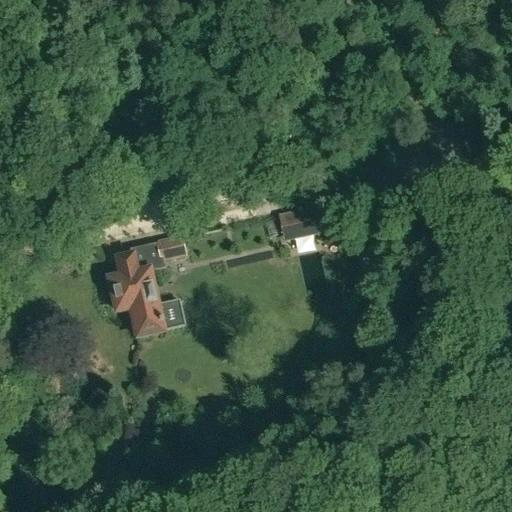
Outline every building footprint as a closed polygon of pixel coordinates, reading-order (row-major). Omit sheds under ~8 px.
[(181,166),(189,208),(235,200),(225,157),(181,166)] [(271,192),(288,187),(285,175),(268,180),(271,192)] [(237,236),(254,233),(250,207),(233,209),(237,236)] [(281,218),(286,245),(329,235),(323,208),(281,218)] [(133,253),(134,257),(118,261),(122,278),(111,281),(118,314),(133,310),(139,339),(178,330),(182,325),(184,319),(182,312),(179,307),(172,303),(158,306),(151,275),(166,271),(165,266),(189,260),(185,239),(133,253)] [(344,250),(304,253),(305,274),(346,271),(344,250)]
